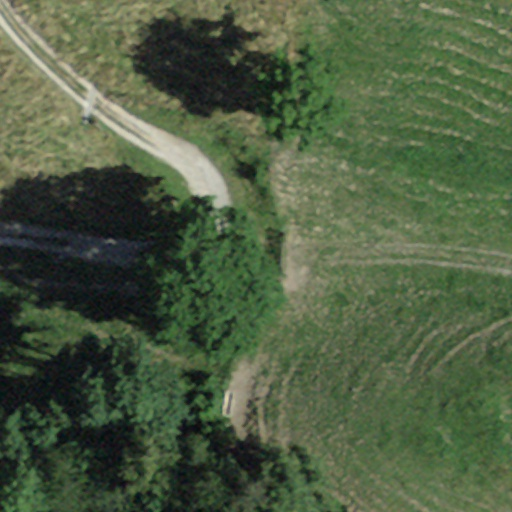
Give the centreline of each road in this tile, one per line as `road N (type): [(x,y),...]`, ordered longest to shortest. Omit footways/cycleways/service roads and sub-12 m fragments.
road 1 (track): [(0,4),(108,114),(184,157),(202,177),(216,207),(209,266)]
road 2 (track): [(511,261),(372,248),(209,266)]
road 3 (track): [(209,266),(0,233)]
